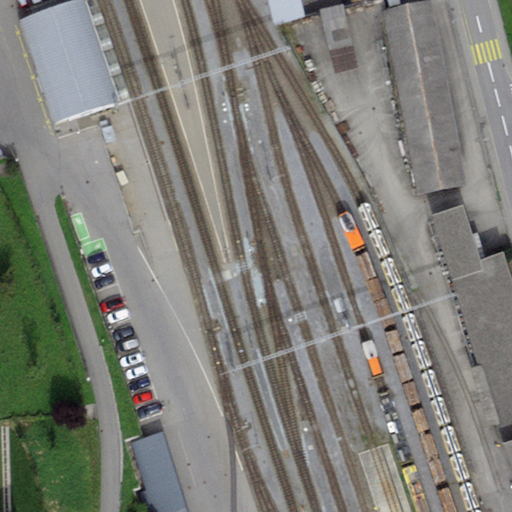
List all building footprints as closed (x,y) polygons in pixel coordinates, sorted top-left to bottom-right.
[(294,0),(263,0),(272,35),(301,29),(294,0)] [(85,5),(18,25),(52,135),(105,118),(118,114),(85,5)] [(329,33),(347,31),(345,8),(327,10),(329,33)] [(431,8),(388,16),(418,200),(461,193),(431,8)] [(458,217),(425,228),(511,498),(511,497),(511,309),(497,264),(475,271),(458,217)] [(186,511),(161,434),(129,444),(145,491),(139,493),(145,511),(186,511)]
